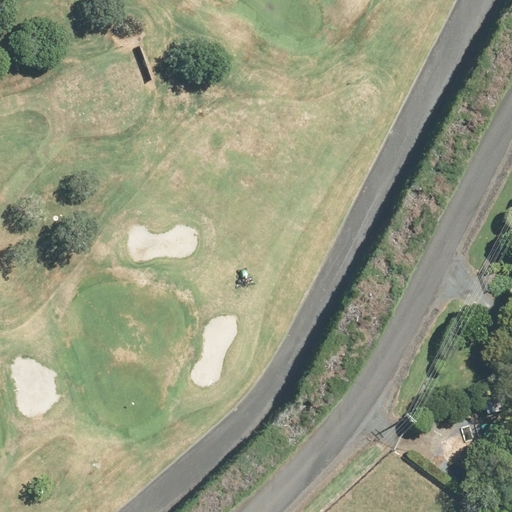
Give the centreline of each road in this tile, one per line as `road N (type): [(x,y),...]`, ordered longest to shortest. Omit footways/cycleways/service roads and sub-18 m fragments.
road 1 (track): [(463,0),(278,373),(131,511)]
road 2 (unclassified): [(260,511),(356,406),(401,332),(481,162),(511,118)]
